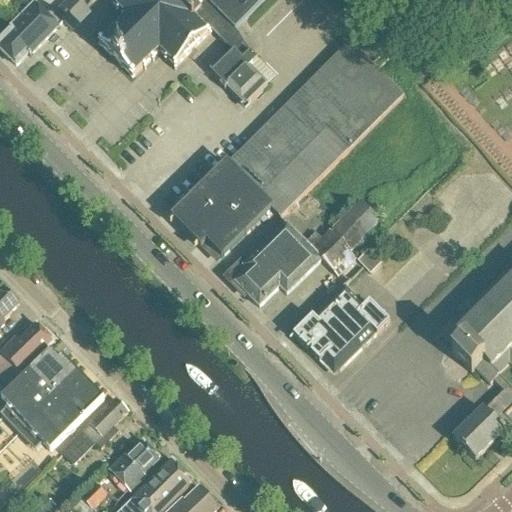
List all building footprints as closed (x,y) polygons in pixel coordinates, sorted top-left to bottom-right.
[(0,0),(0,9),(9,0),(0,0)] [(264,0),(121,0),(114,8),(110,8),(109,10),(114,10),(120,16),(118,18),(120,19),(122,18),(129,25),(121,32),(119,30),(118,31),(120,33),(114,40),(111,38),(109,39),(111,41),(104,50),(103,49),(101,51),(103,54),(104,53),(111,61),(110,62),(112,64),(111,65),(122,75),(123,74),(124,76),(125,75),(133,83),(132,83),(135,86),(137,84),(136,83),(145,75),(147,76),(148,75),(146,73),(153,67),(155,68),(156,67),(154,65),(161,58),(168,65),(166,67),(168,69),(170,67),(178,75),(178,78),(181,79),(181,76),(211,44),(214,44),(214,41),(211,40),(212,39),(223,50),(237,37),(234,32),(264,0)] [(451,0),(458,12),(476,2),(475,0),(451,0)] [(75,37),(92,20),(75,3),(58,20),(75,37)] [(32,62),(60,34),(38,11),(12,36),(14,37),(0,51),(0,53),(18,72),(30,60),(32,62)] [(237,37),(223,50),(235,61),(215,82),(213,80),(213,81),(246,115),(269,92),(251,75),(259,67),(251,59),(237,37)] [(282,224),(349,159),(405,104),(351,50),(230,170),(229,168),(173,223),(203,253),(208,248),(223,263),(272,214),(282,224)] [(359,249),(379,229),(360,210),(331,239),(324,246),(317,239),(306,250),(288,231),(244,273),(248,276),(236,288),(261,313),(281,293),(288,301),(323,267),(338,283),(366,256),(359,249)] [(376,250),(362,263),(374,276),(388,262),(376,250)] [(511,273),(476,310),(471,305),(459,317),(463,321),(452,332),(451,331),(442,339),(455,353),(451,357),(474,380),(477,377),(491,390),(494,387),(504,398),(486,415),(485,414),(454,444),(476,466),(506,437),(510,442),(511,440),(511,427),(506,422),(511,415),(511,392),(499,380),(510,369),(511,370),(511,273)] [(335,384),(391,328),(371,308),(367,312),(346,291),(294,342),(335,384)] [(2,326),(18,310),(3,294),(0,296),(0,333),(5,329),(2,326)] [(21,377),(54,346),(38,329),(20,345),(17,342),(2,357),(21,377)] [(53,456),(104,404),(63,362),(61,364),(53,356),(3,405),(26,427),(25,428),(53,456)] [(114,432),(128,417),(116,404),(110,410),(64,457),(75,469),(96,448),(102,455),(119,438),(114,432)] [(145,479),(161,464),(144,447),(128,462),(126,460),(111,474),(132,496),(147,482),(145,479)] [(169,511),(194,487),(174,466),(125,511),(169,511)] [(89,511),(97,511),(109,501),(97,490),(82,504),(89,511)] [(218,511),(199,493),(184,507),(183,506),(176,511),(218,511)] [(54,511),(43,500),(30,511),(54,511)]
